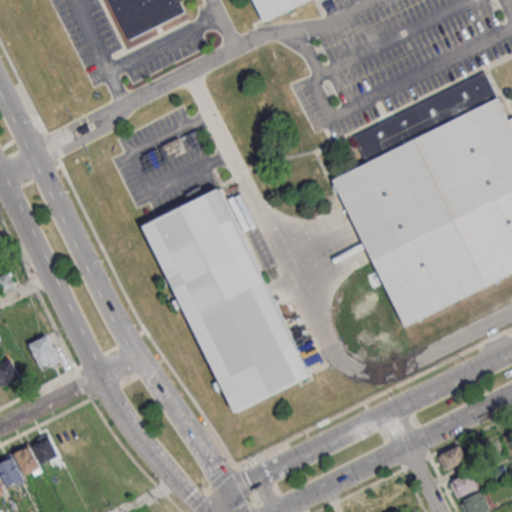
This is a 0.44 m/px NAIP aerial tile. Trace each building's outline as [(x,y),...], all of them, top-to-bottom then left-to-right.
[(109,0),(179,0),(185,11),(129,39),(109,0)] [(253,0),(266,25),(317,0),(253,0)] [(406,329),(511,276),(511,130),(484,74),(356,138),(370,166),(334,184),(406,329)] [(239,420),(313,383),(222,196),(147,233),(239,420)] [(0,281),(0,274),(8,270),(16,285),(5,291),(0,281)] [(29,344),(47,335),(60,360),(50,365),(49,363),(41,367),(29,344)] [(0,383),(0,360),(12,355),(25,382),(21,384),(19,380),(16,382),(17,384),(13,386),(11,383),(2,388),(0,383)] [(31,444),(37,441),(35,439),(44,434),(45,436),(48,435),(59,455),(56,456),(58,459),(54,461),(52,458),(42,464),(31,444)] [(16,453),(21,450),(20,448),(26,445),(28,446),(31,445),(41,466),(39,467),(40,470),(35,473),(33,470),(27,473),(16,453)] [(438,456),(462,445),(469,461),(446,472),(438,456)] [(0,467),(0,463),(4,461),(2,458),(9,454),(11,456),(13,455),(24,477),(22,478),(24,480),(18,483),(16,480),(9,484),(0,467)] [(450,483),(454,482),(452,478),(473,468),(482,487),(457,499),(450,483)] [(464,511),(460,504),(464,502),(463,500),(483,489),(484,492),(488,490),(496,505),(483,511),(464,511)]
